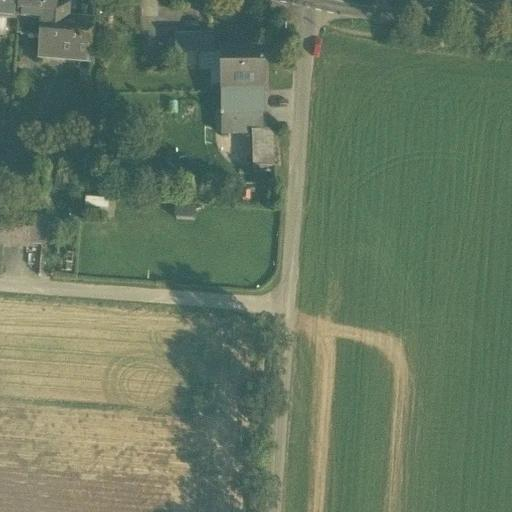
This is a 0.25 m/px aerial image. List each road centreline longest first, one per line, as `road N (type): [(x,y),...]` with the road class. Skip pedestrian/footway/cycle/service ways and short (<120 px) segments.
road 1 (residential): [(309,0),(272,511)]
road 2 (track): [(286,306),(0,285)]
road 3 (secondary): [(511,13),(355,0)]
